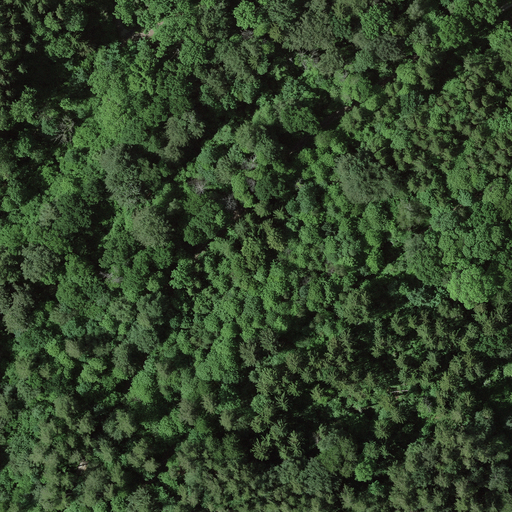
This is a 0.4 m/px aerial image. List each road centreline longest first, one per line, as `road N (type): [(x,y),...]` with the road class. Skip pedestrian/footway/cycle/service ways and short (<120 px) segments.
road 1 (track): [(508,0),(307,134),(176,282),(144,358),(91,439),(63,511)]
road 2 (track): [(511,173),(208,401),(135,511)]
road 3 (track): [(120,0),(121,25),(133,33),(188,8),(275,0)]
